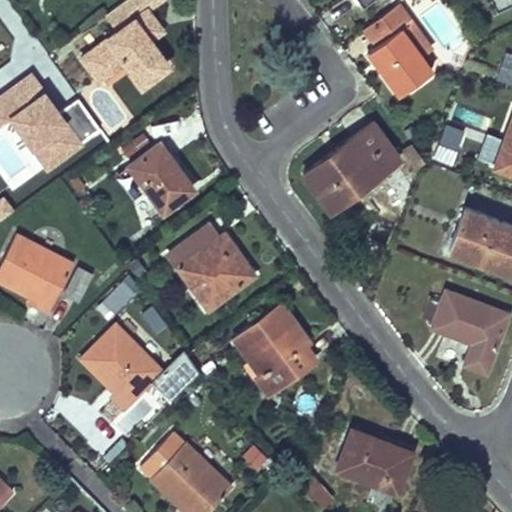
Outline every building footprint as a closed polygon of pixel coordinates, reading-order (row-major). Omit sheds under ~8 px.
[(158,0),(121,0),(106,12),(118,28),(80,56),(96,77),(123,58),(141,82),(167,63),(156,48),(145,33),(158,23),(147,9),(158,0)] [(397,2),(363,27),(376,43),(367,50),(399,93),(431,69),(421,56),(400,27),(410,19),(397,2)] [(431,48),(410,19),(400,27),(421,56),(431,48)] [(169,38),(158,23),(145,33),(156,48),(169,38)] [(33,69),(0,91),(0,149),(15,139),(37,171),(81,141),(33,69)] [(81,97),(62,108),(81,140),(100,129),(81,97)] [(350,136),(371,120),(360,104),(339,120),(350,136)] [(511,115),(494,163),(511,170),(511,115)] [(329,208),(398,157),(371,120),(350,136),(302,171),(329,208)] [(120,145),(128,156),(149,141),(141,130),(120,145)] [(162,208),(191,186),(157,140),(127,162),(140,178),(132,185),(137,193),(146,187),(162,208)] [(437,142),(433,156),(451,162),(456,148),(437,142)] [(416,166),(425,160),(412,143),(403,149),(416,166)] [(75,173),(68,178),(77,190),(84,185),(75,173)] [(448,248),(508,270),(511,260),(511,223),(464,206),(448,248)] [(106,243),(83,211),(78,215),(101,247),(106,243)] [(207,305),(253,273),(240,256),(234,260),(217,236),(208,224),(169,253),(207,305)] [(72,261),(14,232),(0,259),(0,278),(28,293),(30,289),(38,293),(33,302),(48,309),(72,261)] [(234,260),(240,256),(223,232),(217,236),(234,260)] [(136,257),(128,262),(136,273),(144,267),(136,257)] [(91,271),(77,264),(63,292),(77,299),(91,271)] [(106,315),(134,291),(124,279),(96,304),(106,315)] [(38,293),(30,289),(28,293),(26,298),(33,302),(38,293)] [(465,362),(485,369),(507,312),(446,289),(442,300),(430,296),(423,315),(434,319),(432,325),(473,341),(465,362)] [(257,377),(269,393),(315,358),(304,344),(287,320),(291,317),(281,302),(234,337),(262,374),(257,377)] [(309,340),(291,317),(287,320),(304,344),(309,340)] [(160,368),(114,322),(80,356),(108,385),(112,381),(118,387),(114,391),(111,394),(122,406),(160,368)] [(184,352),(152,376),(167,395),(199,371),(184,352)] [(118,387),(112,381),(108,385),(114,391),(118,387)] [(100,404),(128,433),(166,397),(153,383),(123,411),(108,396),(100,404)] [(387,440),(350,426),(335,466),(396,489),(409,452),(386,443),(387,440)] [(172,430),(138,465),(179,503),(182,500),(189,506),(185,509),(182,511),(204,511),(230,485),(172,430)] [(386,443),(409,452),(411,449),(387,440),(386,443)] [(241,456),(258,471),(269,457),(253,443),(241,456)] [(331,498),(307,471),(301,487),(320,508),(331,498)] [(0,502),(12,491),(0,479),(0,502)] [(182,500),(179,503),(185,509),(189,506),(182,500)]
